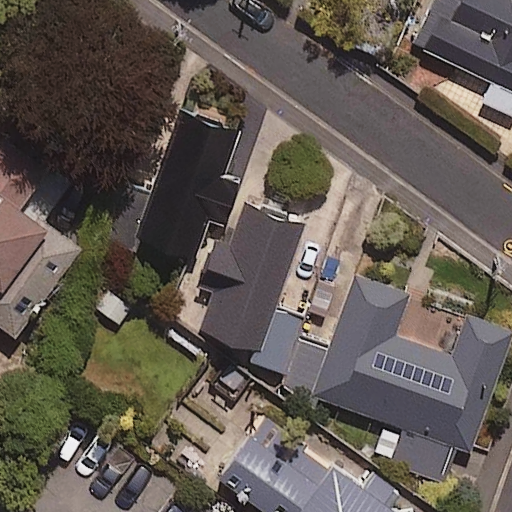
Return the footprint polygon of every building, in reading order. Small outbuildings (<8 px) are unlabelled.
[(511,0),(439,0),(417,49),(493,84),(484,103),(511,115),(511,0)] [(241,136),(186,118),(144,242),(197,260),(211,218),(231,225),(245,182),(228,176),(241,136)] [(71,189),(7,141),(0,150),(0,324),(22,341),(86,256),(44,225),(71,189)] [(287,377),(300,342),(308,319),(279,308),(308,228),(250,207),(235,247),(224,243),(209,287),(217,290),(202,333),(249,349),(244,361),(287,377)] [(300,342),(287,377),(284,387),(406,431),(394,463),(446,482),(458,450),(473,456),(511,347),(511,332),(471,318),(456,360),(399,339),(414,297),(361,277),(334,354),(300,342)] [(404,497),(346,455),(324,485),(260,438),(224,486),(259,511),(404,511),(397,507),(404,497)]
